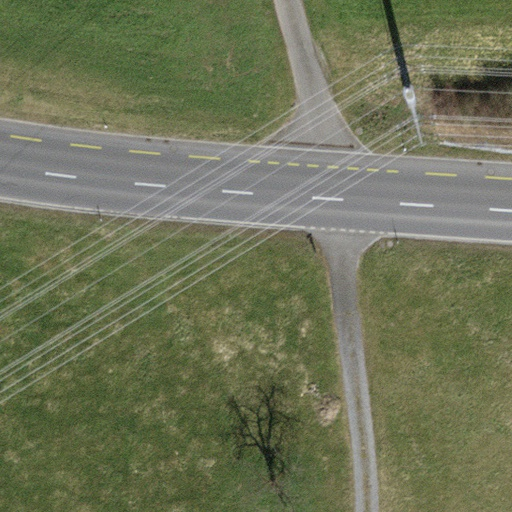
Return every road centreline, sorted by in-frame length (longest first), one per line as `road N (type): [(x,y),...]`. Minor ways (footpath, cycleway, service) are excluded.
road 1 (tertiary): [(0,165),(511,211)]
road 2 (track): [(287,0),(331,199)]
